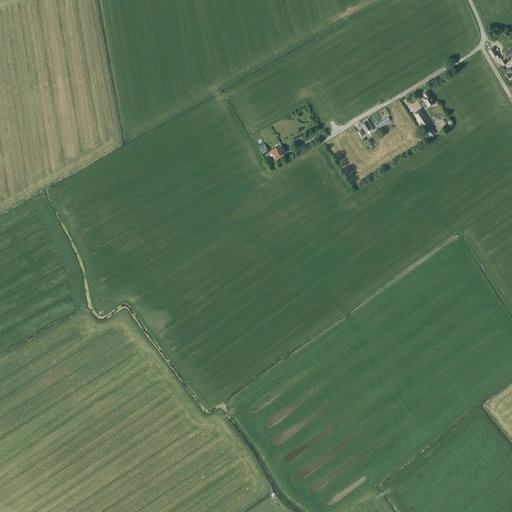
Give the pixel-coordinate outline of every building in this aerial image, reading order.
[(489,49),(493,56),(498,54),(493,47),(489,49)] [(505,53),(498,58),(502,65),(507,62),(507,61),(508,60),(509,58),(508,58),(511,55),(511,48),(508,50),(509,51),(505,53)] [(423,98),(428,107),(435,102),(430,94),(429,94),(427,91),(423,93),(426,96),(423,98)] [(422,111),(416,115),(423,126),(426,124),(424,120),(426,118),(422,111)] [(376,125),(378,129),(391,120),(388,117),(376,125)] [(374,129),(368,119),(361,123),(364,127),(363,128),(366,132),(369,130),(370,132),(374,129)] [(429,123),(424,127),(430,137),(436,133),(429,123)] [(260,148),(261,149),(264,155),(269,152),(265,145),(260,148)] [(270,150),(275,159),(281,156),(280,155),(285,152),(282,145),(277,148),(276,147),(270,150)]
